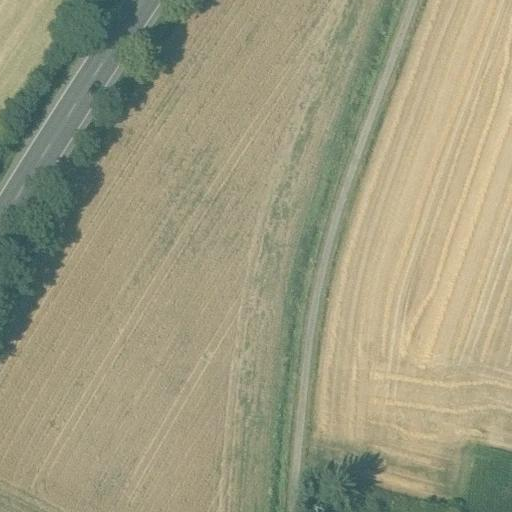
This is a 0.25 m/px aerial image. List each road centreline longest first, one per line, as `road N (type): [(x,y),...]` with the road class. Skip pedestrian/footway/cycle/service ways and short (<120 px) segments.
road 1 (residential): [(291,511),(311,300),(412,0)]
road 2 (primary): [(0,226),(144,0)]
